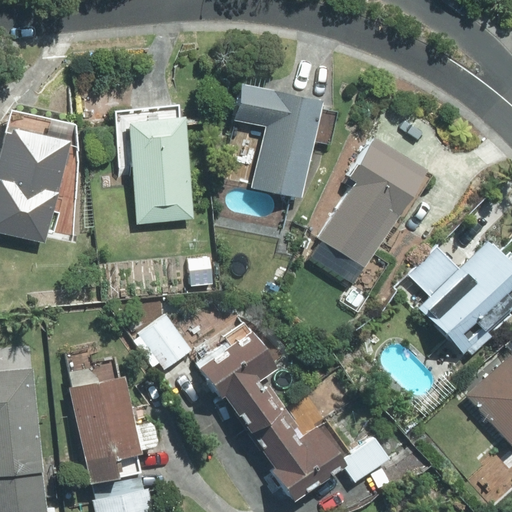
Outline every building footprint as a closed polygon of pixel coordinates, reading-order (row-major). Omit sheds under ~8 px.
[(249,185),(299,196),(320,99),(237,81),(229,117),(263,124),(249,185)] [(134,223),(192,218),(182,114),(124,120),(134,223)] [(0,232),(42,242),(67,139),(6,125),(0,152),(0,232)] [(392,212),(421,166),(370,134),(343,177),(348,180),(312,236),(359,267),(393,213),(392,212)] [(511,301),(511,267),(485,239),(415,308),(460,353),(511,301)] [(210,282),(207,256),(185,258),(187,285),(210,282)] [(161,369),(189,349),(164,314),(137,334),(161,369)] [(246,430),(281,406),(261,376),(275,366),(248,328),(195,364),(216,394),(220,392),(246,430)] [(511,349),(462,394),(509,447),(511,444),(511,349)] [(0,511),(45,511),(32,366),(0,368),(0,511)] [(91,479),(138,470),(134,451),(138,451),(123,374),(66,385),(85,480),(91,479)] [(281,406),(246,430),(271,466),(268,467),(290,498),(340,463),(352,480),(386,456),(372,436),(339,458),(314,423),(300,433),(281,406)] [(387,481),(380,468),(370,473),(376,486),(387,481)] [(138,470),(91,479),(94,497),(91,498),(94,511),(151,511),(147,486),(141,487),(138,470)]
